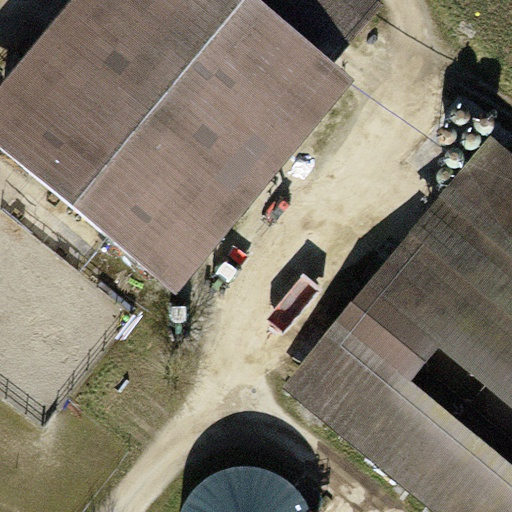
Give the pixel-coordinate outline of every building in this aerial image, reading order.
[(124,0),(1,147),(159,279),(333,70),(248,0),(124,0)] [(387,13),(371,0),(269,0),(343,64),(387,13)] [(453,325),(511,372),(511,158),(503,151),(385,296),(440,341),(453,325)] [(349,340),(301,397),(440,511),(511,511),(511,504),(389,403),(404,385),(349,340)] [(304,511),(297,500),(280,486),(260,478),(239,478),(218,485),(201,498),(192,511),(304,511)]
